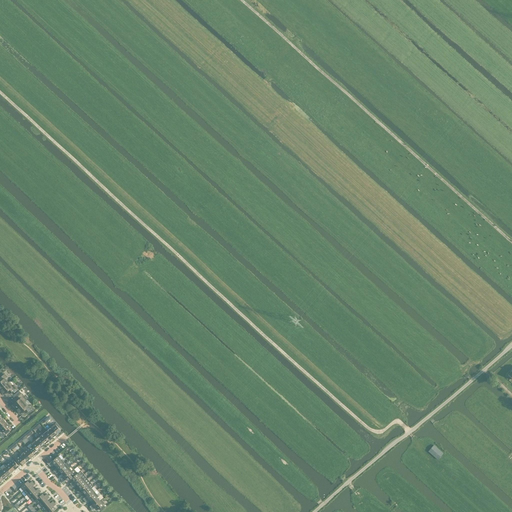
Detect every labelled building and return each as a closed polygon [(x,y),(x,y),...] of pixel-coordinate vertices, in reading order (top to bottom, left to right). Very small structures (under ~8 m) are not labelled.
[(5,374),(0,377),(0,389),(8,383),(5,378),(7,377),(5,374)] [(8,383),(0,389),(0,390),(2,393),(2,392),(4,394),(7,396),(10,398),(14,395),(11,392),(12,392),(14,393),(18,390),(16,388),(14,385),(13,386),(10,382),(10,381),(8,383)] [(14,395),(10,398),(12,401),(11,401),(13,404),(13,405),(14,407),(16,410),(26,401),(22,397),(23,396),(21,393),(19,390),(14,395)] [(26,401),(16,410),(18,412),(19,412),(20,414),(21,413),(23,416),(28,411),(29,413),(34,409),(32,408),(33,407),(30,405),(28,406),(25,402),(26,401)] [(6,423),(0,427),(0,432),(1,434),(3,433),(5,435),(10,431),(8,428),(10,427),(6,423)] [(51,427),(57,434),(61,431),(55,424),(51,427)] [(47,431),(53,437),(57,434),(51,427),(47,431)] [(43,434),(49,441),(53,437),(47,431),(43,434)] [(39,436),(45,444),(49,441),(43,434),(39,437),(39,436)] [(35,440),(41,447),(45,444),(39,436),(35,440)] [(32,445),(38,452),(37,450),(41,447),(35,440),(31,443),(32,445)] [(28,448),(34,455),(38,452),(32,445),(28,448)] [(24,452),(30,458),(34,455),(28,448),(24,452)] [(21,455),(26,462),(30,458),(24,452),(21,455)] [(22,465),(26,462),(21,455),(17,458),(22,465)] [(53,463),(55,465),(62,460),(58,456),(51,461),(52,461),(48,464),(50,466),(53,463)] [(9,463),(15,470),(19,466),(13,459),(9,463)] [(53,470),(55,472),(64,465),(65,464),(62,460),(55,465),(57,468),(53,470)] [(64,465),(55,472),(56,474),(60,471),(62,473),(64,471),(71,466),(71,465),(70,466),(67,462),(65,464),(64,465)] [(5,466),(11,473),(15,470),(9,463),(5,466)] [(1,469),(7,476),(11,473),(5,466),(1,469)] [(64,471),(62,473),(63,475),(60,478),(62,480),(64,478),(74,469),(71,466),(64,471)] [(64,478),(62,480),(63,482),(66,479),(68,481),(71,478),(75,475),(81,470),(78,472),(77,473),(74,469),(64,478)] [(71,478),(73,480),(70,483),(71,485),(84,474),(81,470),(75,475),(71,478)] [(84,474),(71,485),(73,487),(76,484),(78,486),(87,478),(84,474)] [(87,478),(78,486),(80,488),(77,491),(78,493),(91,482),(87,478)] [(20,487),(23,491),(33,483),(32,481),(29,483),(28,481),(20,487)] [(91,482),(78,493),(79,494),(83,492),(85,494),(91,488),(94,486),(91,482)] [(33,483),(23,491),(27,495),(34,489),(32,487),(35,485),(33,483)] [(86,496),(83,499),(85,500),(95,492),(97,490),(94,486),(91,488),(85,494),(86,496)] [(34,489),(27,495),(30,498),(39,490),(38,488),(35,490),(34,489)] [(39,490),(30,498),(33,502),(35,500),(40,496),(38,494),(41,492),(39,490)] [(91,502),(98,496),(95,492),(85,500),(86,502),(89,499),(91,502)] [(40,496),(35,500),(39,504),(48,495),(46,494),(44,496),(42,494),(40,496)] [(48,495),(39,504),(42,508),(49,501),(47,499),(49,497),(48,495)] [(90,507),(91,508),(98,502),(101,500),(98,496),(91,502),(93,504),(90,507)] [(98,502),(91,508),(93,510),(96,507),(98,510),(100,508),(102,511),(107,506),(105,504),(101,500),(98,502)] [(49,501),(42,508),(45,511),(54,503),(53,501),(50,503),(49,501)] [(54,503),(45,511),(51,511),(55,509),(53,507),(56,505),(54,503)]
